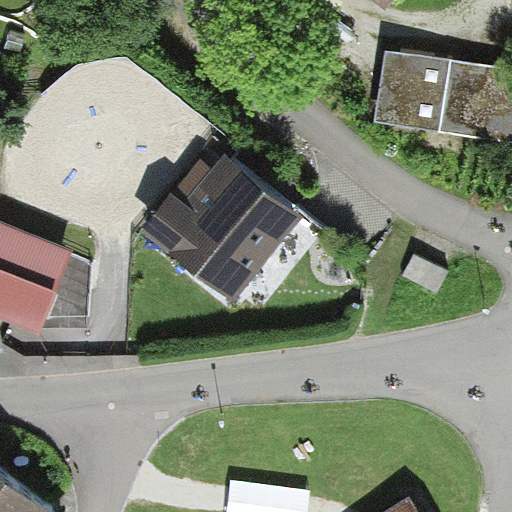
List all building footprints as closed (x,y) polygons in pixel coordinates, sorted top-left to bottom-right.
[(511,64),(378,46),(367,124),(511,143),(511,64)] [(159,189),(128,228),(223,304),(297,212),(219,150),(177,203),(159,189)] [(51,268),(0,250),(0,320),(30,330),(51,268)] [(441,276),(405,257),(393,279),(429,298),(441,276)] [(0,451),(0,511),(63,511),(67,508),(0,451)] [(411,511),(399,494),(373,511),(411,511)]
